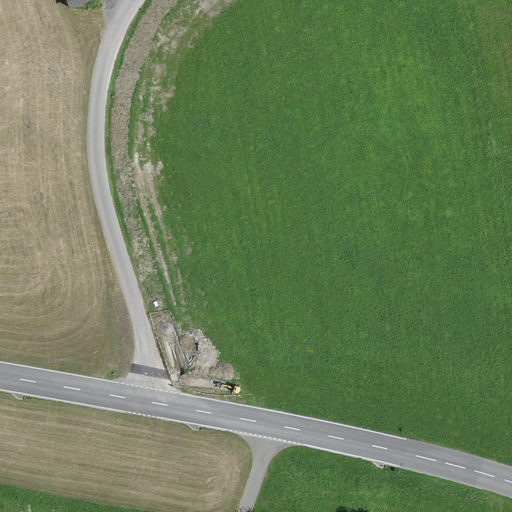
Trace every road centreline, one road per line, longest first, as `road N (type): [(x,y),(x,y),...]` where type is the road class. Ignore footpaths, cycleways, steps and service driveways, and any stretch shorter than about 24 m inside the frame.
road 1 (residential): [(133,0),(108,48),(95,152),(154,402)]
road 2 (secondary): [(511,482),(274,424)]
road 3 (secondary): [(154,402),(0,375)]
road 4 (secondary): [(274,424),(154,402)]
